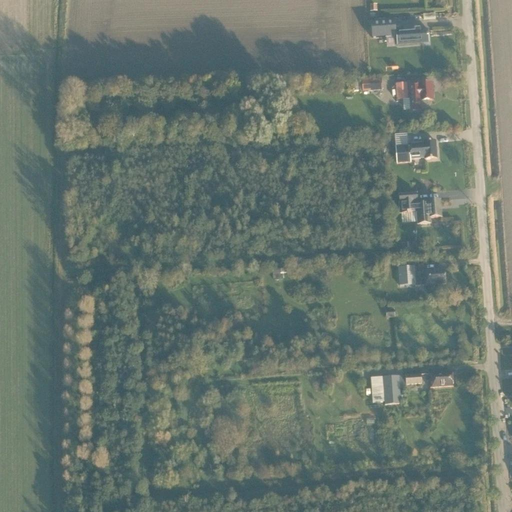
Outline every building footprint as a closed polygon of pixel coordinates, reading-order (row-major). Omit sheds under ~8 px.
[(389,34),(390,47),(429,44),(428,31),(401,33),(401,34),(389,34)] [(362,81),(363,92),(382,91),(382,80),(362,81)] [(420,83),(410,84),(411,102),(410,102),(411,111),(422,110),(422,109),(426,108),(428,105),(428,101),(433,101),(432,84),(420,85),(420,83)] [(397,101),(408,100),(407,84),(396,84),(397,101)] [(424,143),(424,144),(408,145),(408,149),(408,161),(425,159),(425,160),(437,159),(436,142),(424,143)] [(430,219),(441,218),(440,201),(429,202),(429,205),(418,206),(418,203),(420,203),(419,194),(402,196),(403,213),(418,212),(419,223),(431,222),(430,219)] [(400,287),(415,286),(416,287),(423,287),(424,286),(446,285),(445,271),(423,272),(423,279),(415,280),(415,273),(415,267),(410,267),(399,268),(399,274),(400,284),(400,286),(400,287)] [(281,280),(281,270),(273,271),(274,281),(281,280)] [(430,389),(453,387),(452,373),(429,375),(430,389)] [(401,405),(400,388),(407,388),(406,385),(422,384),(422,375),(400,377),(371,379),(373,404),(384,403),(385,406),(401,405)]
